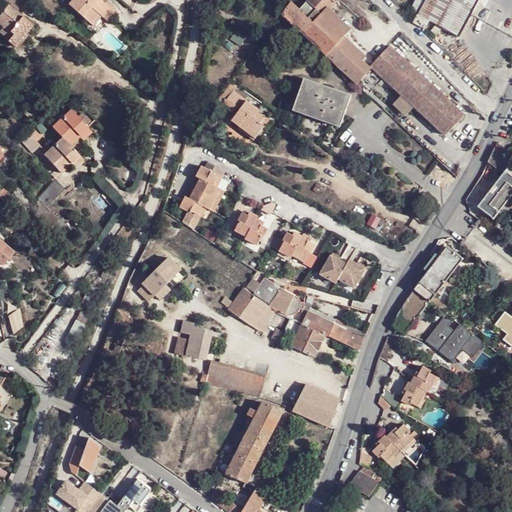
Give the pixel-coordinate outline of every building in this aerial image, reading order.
[(12,33),(7,39),(15,46),(32,24),(17,11),(23,4),(18,0),(3,0),(7,4),(2,11),(0,9),(0,29),(3,26),(12,33)] [(102,14),(108,7),(102,0),(69,0),(68,2),(90,22),(100,12),(102,14)] [(280,14),(356,85),(368,72),(370,69),(370,68),(362,61),(366,57),(344,37),(348,33),(325,13),(335,2),(332,0),(308,0),(300,9),(291,2),(280,14)] [(416,0),(411,10),(419,14),(425,0),(416,0)] [(425,0),(419,14),(430,20),(459,36),(477,0),(425,0)] [(111,9),(108,7),(102,14),(105,16),(111,9)] [(425,28),(430,20),(419,14),(414,23),(425,28)] [(142,23),(148,29),(155,23),(150,17),(142,23)] [(144,32),(148,29),(142,23),(139,26),(144,32)] [(0,29),(0,33),(7,39),(12,33),(3,26),(0,29)] [(235,33),(232,37),(242,44),(245,40),(235,33)] [(463,114),(390,46),(372,67),(385,78),(400,93),(413,105),(445,134),(463,114)] [(385,78),(372,67),(370,68),(370,69),(368,72),(381,83),(385,78)] [(368,72),(356,85),(368,96),(381,83),(368,72)] [(295,106),(342,124),(352,96),(305,78),(295,106)] [(237,86),(232,82),(217,102),(222,106),(234,91),(237,86)] [(248,101),(234,91),(222,106),(236,117),(248,101)] [(413,105),(400,93),(392,102),(405,113),(413,105)] [(41,106),(34,99),(24,111),(31,118),(41,106)] [(248,101),(236,117),(232,121),(239,126),(241,128),(243,125),(258,136),(265,127),(260,124),(266,115),(248,101)] [(340,128),(342,124),(295,106),(293,111),(340,128)] [(200,125),(206,116),(200,111),(195,121),(200,125)] [(64,173),(73,164),(81,156),(82,155),(72,144),(79,138),(87,130),(70,112),(55,127),(64,137),(46,155),(64,173)] [(190,130),(188,136),(190,137),(196,129),(191,125),(190,130)] [(241,128),(239,126),(237,128),(254,141),(258,136),(243,125),(241,128)] [(37,127),(30,133),(36,139),(43,133),(37,127)] [(87,130),(79,138),(82,142),(91,133),(87,130)] [(30,133),(21,140),(32,151),(40,143),(36,139),(30,133)] [(507,145),(500,139),(498,142),(505,148),(507,145)] [(498,142),(489,162),(504,174),(507,170),(508,171),(511,165),(511,153),(505,148),(498,142)] [(81,156),(73,164),(76,167),(84,160),(81,156)] [(210,173),(220,178),(224,171),(207,162),(204,167),(211,171),(210,173)] [(205,207),(209,209),(214,198),(220,189),(216,187),(220,178),(210,173),(211,171),(204,167),(201,165),(195,176),(199,178),(196,182),(193,187),(190,193),(188,197),(184,195),(178,206),(189,212),(190,210),(200,216),(205,207)] [(507,170),(504,174),(479,206),(494,218),(511,196),(511,174),(508,171),(507,170)] [(2,187),(0,189),(0,197),(4,201),(6,199),(11,207),(22,200),(16,192),(14,190),(10,194),(2,187)] [(220,189),(214,198),(218,201),(224,191),(220,189)] [(214,198),(209,209),(213,211),(218,201),(214,198)] [(267,228),(263,225),(259,223),(261,220),(256,217),(258,215),(254,213),(252,215),(249,214),(243,210),(238,219),(239,219),(235,228),(246,235),(245,237),(256,243),(261,235),(262,236),(267,228)] [(314,244),(309,241),(306,240),(308,236),(303,233),(301,236),(297,234),(295,237),(292,235),(287,232),(281,241),(284,243),(279,251),(290,257),(292,254),(304,261),(309,252),(310,252),(314,244)] [(0,255),(7,261),(17,247),(0,234),(0,255)] [(415,289),(431,301),(463,259),(447,246),(440,256),(437,255),(427,267),(430,270),(415,289)] [(337,278),(346,263),(338,259),(330,254),(319,274),(334,282),(337,278)] [(144,284),(157,296),(182,271),(169,258),(143,283),(144,284)] [(353,287),(364,267),(356,263),(348,259),(346,263),(337,278),(353,287)] [(356,263),(364,267),(366,264),(358,259),(356,263)] [(253,295),(270,308),(283,290),(265,278),(253,295)] [(150,302),(157,296),(144,284),(138,290),(150,302)] [(234,303),(229,309),(228,310),(260,332),(261,330),(266,323),(274,311),(270,308),(253,295),(245,290),(243,289),(237,298),(234,303)] [(397,315),(393,325),(406,335),(431,301),(415,289),(408,298),(397,315)] [(270,308),(274,311),(286,315),(289,316),(294,316),(297,315),(299,313),(301,309),(302,307),(302,304),(301,302),(300,300),(299,298),(297,296),(294,294),(283,290),(270,308)] [(9,332),(23,329),(19,310),(5,313),(9,332)] [(325,335),(359,352),(364,339),(309,312),(303,324),(318,331),(325,335)] [(473,358),(485,343),(445,314),(425,342),(453,362),(462,350),(473,358)] [(192,336),(194,326),(195,323),(183,320),(180,333),(192,336)] [(80,323),(72,325),(73,333),(81,332),(80,323)] [(266,323),(261,330),(265,333),(270,325),(266,323)] [(303,324),(292,347),(314,358),(325,335),(318,331),(303,324)] [(206,360),(209,347),(213,332),(213,331),(194,326),(192,336),(191,340),(187,355),(188,355),(206,360)] [(511,328),(502,342),(511,349),(511,328)] [(273,339),(280,343),(285,334),(278,330),(273,338),(273,339)] [(213,332),(209,347),(218,349),(221,334),(213,332)] [(187,355),(191,340),(179,337),(175,353),(182,355),(187,357),(188,355),(187,355)] [(208,373),(205,384),(249,396),(260,399),(266,375),(211,360),(208,373)] [(458,362),(454,370),(469,378),(473,370),(458,362)] [(405,394),(402,400),(410,405),(411,403),(420,407),(425,399),(422,398),(426,392),(428,393),(432,385),(434,386),(439,378),(429,373),(430,370),(423,367),(420,373),(417,377),(415,377),(411,381),(409,380),(407,386),(409,387),(405,394)] [(307,384),(294,410),(331,427),(341,400),(307,384)] [(396,409),(402,400),(385,391),(381,398),(396,409)] [(248,433),(245,438),(226,475),(246,485),(285,413),(264,402),(259,412),(256,419),(248,433)] [(248,414),(256,419),(259,412),(251,408),(248,414)] [(381,441),(377,445),(372,450),(378,457),(379,456),(387,463),(394,457),(392,455),(398,449),(400,451),(406,446),(409,448),(415,441),(414,440),(409,434),(401,426),(397,428),(393,432),(391,431),(386,435),(384,434),(379,438),(381,441)] [(240,435),(245,438),(248,433),(243,430),(240,435)] [(412,431),(409,434),(414,440),(417,437),(412,431)] [(85,450),(75,447),(69,466),(71,473),(76,476),(80,467),(92,474),(100,446),(88,438),(85,450)] [(359,465),(364,467),(366,469),(370,458),(360,455),(359,465)] [(366,469),(364,467),(349,487),(354,489),(370,496),(381,482),(384,477),(366,469)] [(122,501),(130,507),(133,502),(140,506),(151,491),(137,481),(122,501)] [(89,498),(96,503),(103,495),(86,483),(80,492),(67,483),(59,496),(81,511),(89,498)] [(340,486),(335,495),(339,498),(344,488),(340,486)] [(242,510),(240,511),(257,511),(260,509),(269,495),(268,495),(257,487),(242,510)] [(216,490),(209,499),(225,511),(240,511),(242,510),(216,490)] [(125,511),(130,507),(122,501),(117,508),(110,503),(109,504),(101,498),(89,511),(125,511)] [(133,502),(130,507),(136,511),(137,511),(141,507),(140,506),(133,502)]
